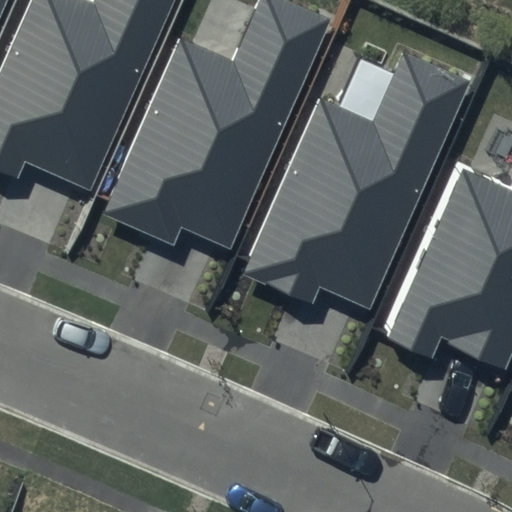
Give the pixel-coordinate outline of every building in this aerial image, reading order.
[(172,0),(30,0),(0,67),(0,171),(16,179),(24,161),(88,189),(172,0)] [(0,0),(0,22),(9,0),(0,0)] [(332,20),(286,0),(255,0),(229,59),(182,38),(104,214),(170,243),(178,226),(230,248),(332,20)] [(474,82),(403,50),(372,121),(325,100),(247,276),(313,305),(321,287),(373,310),(474,82)] [(511,360),(511,168),(504,186),(457,165),(379,341),(434,365),(442,346),(506,375),(511,360)]
